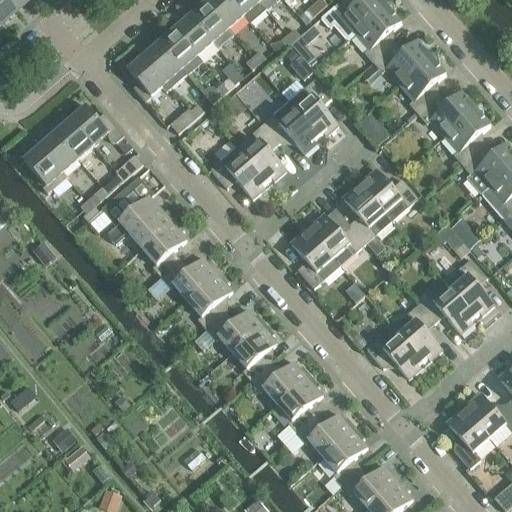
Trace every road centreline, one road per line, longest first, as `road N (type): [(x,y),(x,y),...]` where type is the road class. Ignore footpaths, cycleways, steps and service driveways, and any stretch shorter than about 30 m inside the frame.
road 1 (unclassified): [(247,246),(88,61),(157,0)]
road 2 (unclassified): [(405,430),(247,246)]
road 3 (unclassified): [(247,246),(362,145)]
road 4 (unclassified): [(405,430),(511,333)]
road 5 (unclassified): [(511,104),(419,0)]
